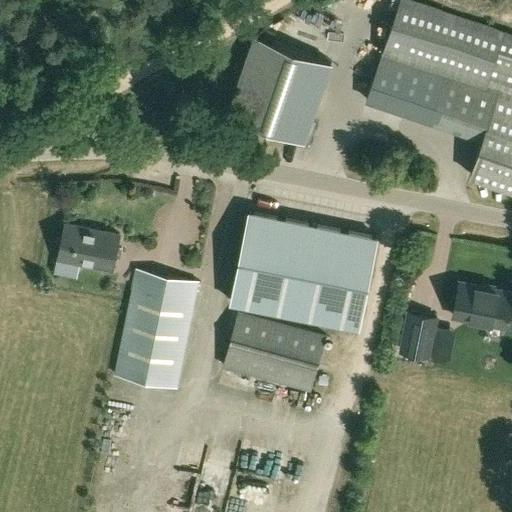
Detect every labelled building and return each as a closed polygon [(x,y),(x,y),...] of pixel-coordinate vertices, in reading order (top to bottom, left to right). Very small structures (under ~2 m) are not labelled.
[(467,171),(511,186),(511,31),(423,0),(396,0),(363,94),(479,136),(467,171)] [(324,56),(246,33),(223,112),(285,130),(284,134),(303,140),(311,116),(307,114),(324,56)] [(369,191),(396,194),(397,183),(370,180),(369,191)] [(230,301),(359,325),(375,235),(247,211),(230,301)] [(112,269),(119,234),(65,222),(58,257),(112,269)] [(198,281),(136,268),(114,373),(176,385),(198,281)] [(511,316),(511,288),(458,278),(451,317),(510,329),(511,316)] [(406,308),(398,350),(431,357),(439,315),(406,308)] [(325,333),(238,310),(224,364),(310,388),(325,333)] [(287,468),(286,442),(256,443),(257,470),(287,468)] [(129,485),(135,464),(112,457),(106,478),(129,485)]
